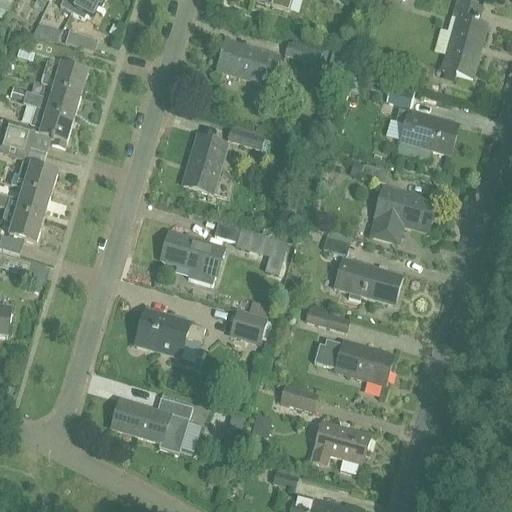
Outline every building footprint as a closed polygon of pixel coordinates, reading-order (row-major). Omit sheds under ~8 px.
[(0,0),(0,12),(5,14),(10,15),(13,3),(0,0)] [(50,5),(52,0),(38,0),(34,9),(42,13),(47,3),(50,5)] [(65,0),(60,10),(70,16),(78,0),(65,0)] [(78,0),(70,16),(84,23),(93,6),(102,10),(105,5),(104,5),(105,0),(78,0)] [(244,0),(290,13),(293,0),(244,0)] [(443,73),(472,81),(487,28),(477,25),(482,10),(457,3),(452,19),(457,20),(443,73)] [(65,47),(95,56),(98,43),(69,34),(65,47)] [(27,54),(56,63),(60,51),(31,42),(27,54)] [(217,74),(271,90),(280,60),(226,44),(217,74)] [(284,59),(318,69),(322,56),(288,46),(284,59)] [(344,57),(333,54),(328,69),(340,72),(344,57)] [(54,91),(80,99),(87,76),(48,64),(41,88),(53,91),(54,91)] [(2,75),(13,79),(15,69),(5,66),(2,75)] [(359,91),(362,80),(351,77),(346,94),(358,98),(359,91)] [(371,83),(362,80),(359,91),(368,93),(371,83)] [(385,106),(410,113),(415,96),(390,89),(385,106)] [(26,95),(14,91),(11,101),(23,104),(26,95)] [(73,122),(80,99),(54,91),(53,91),(50,104),(27,96),(24,104),(23,107),(35,111),(73,122)] [(40,138),(66,146),(73,122),(35,111),(32,122),(30,128),(39,132),(41,134),(40,138)] [(400,145),(450,159),(459,129),(400,112),(397,124),(405,127),(405,128),(400,145)] [(0,142),(30,151),(36,132),(5,123),(4,126),(0,124),(0,142)] [(227,145),(261,155),(266,142),(232,131),(227,145)] [(182,189),(212,198),(228,148),(198,139),(182,189)] [(30,151),(0,142),(0,156),(26,164),(30,151)] [(24,191),(51,199),(58,177),(22,166),(18,179),(14,177),(11,188),(24,192),(24,191)] [(360,180),(384,187),(388,176),(354,166),(351,178),(360,180)] [(375,220),(429,235),(437,205),(383,190),(375,220)] [(0,209),(6,211),(44,223),(51,199),(24,191),(24,192),(20,203),(0,197),(0,209)] [(10,238),(37,246),(44,223),(6,211),(2,223),(13,226),(10,238)] [(218,228),(215,240),(235,246),(239,234),(218,228)] [(252,252),(255,239),(241,235),(237,247),(252,252)] [(224,252),(169,236),(161,262),(191,271),(187,282),(213,290),(224,252)] [(323,253),(347,259),(351,247),(327,240),(323,253)] [(0,271),(27,280),(31,267),(0,257),(0,271)] [(279,280),(283,264),(269,260),(265,276),(279,280)] [(361,299),(394,309),(403,280),(342,262),(333,291),(350,296),(348,301),(360,305),(361,299)] [(0,341),(8,342),(12,314),(0,312),(0,306),(1,298),(0,297),(0,341)] [(249,317),(265,321),(268,310),(252,306),(249,317)] [(135,349),(180,363),(186,342),(201,346),(205,331),(146,313),(135,349)] [(229,340),(260,350),(262,344),(267,345),(273,326),(268,325),(269,322),(237,313),(229,340)] [(321,330),(347,338),(351,324),(325,317),(324,317),(309,313),(305,326),(321,330)] [(335,374),(385,389),(394,359),(344,344),(343,349),(325,344),(324,350),(318,349),(313,367),(336,373),(335,374)] [(288,409),(313,416),(318,399),(284,389),(279,407),(288,409)] [(159,452),(179,458),(193,411),(161,402),(157,414),(119,403),(111,433),(160,447),(159,452)] [(227,431),(241,435),(244,423),(231,420),(227,431)] [(311,467),(326,471),(329,459),(363,469),(371,440),(322,426),(311,467)] [(272,488),(295,494),(299,481),(276,475),(272,488)] [(370,493),(372,481),(355,479),(353,491),(370,493)] [(292,511),(342,511),(296,499),(292,511)]
